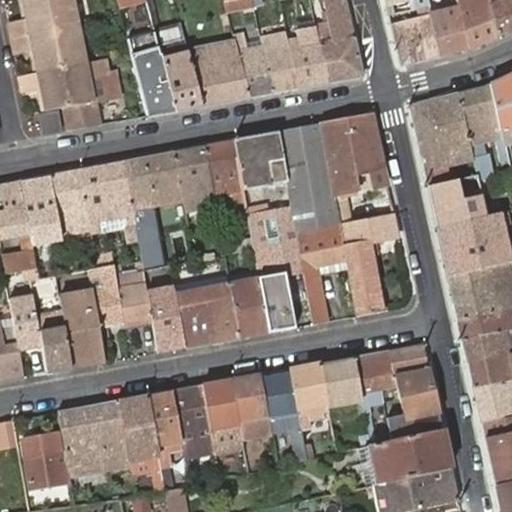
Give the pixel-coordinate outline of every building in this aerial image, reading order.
[(43,90),(47,112),(62,109),(92,103),(85,65),(72,0),(25,0),(27,15),(31,14),(33,20),(24,22),(11,25),(17,56),(31,53),(39,52),(40,58),(37,59),(39,74),(35,75),(21,78),(24,94),(38,92),(43,90)] [(20,0),(24,22),(33,20),(31,14),(27,15),(25,0),(20,0)] [(90,64),(78,0),(72,0),(85,65),(90,64)] [(112,0),(114,9),(142,4),(141,0),(112,0)] [(252,0),(240,0),(224,3),(227,15),(254,10),(252,0)] [(317,32),(329,85),(363,79),(344,0),(323,0),(330,30),(317,32)] [(421,7),(427,6),(426,0),(425,0),(386,0),(388,8),(412,3),(414,9),(421,7)] [(440,58),(469,50),(458,8),(446,12),(442,0),(426,0),(427,6),(440,58)] [(442,0),(446,12),(458,8),(456,0),(442,0)] [(469,50),(498,37),(488,0),(456,0),(458,8),(469,50)] [(511,0),(488,0),(498,37),(511,31),(511,0)] [(402,69),(440,58),(427,6),(421,7),(424,20),(392,27),(402,69)] [(144,32),(154,30),(149,11),(139,12),(144,32)] [(300,91),(329,85),(317,32),(316,30),(299,34),(300,41),(289,43),(300,91)] [(262,47),(274,96),(300,91),(289,43),(287,33),(261,39),(262,47)] [(235,42),(249,101),(274,96),(262,47),(246,50),(243,34),(233,36),(235,42)] [(161,52),(177,114),(203,109),(188,51),(185,41),(181,43),(181,46),(160,50),(161,52)] [(188,51),(203,109),(249,101),(235,42),(228,43),(230,52),(198,60),(195,50),(188,51)] [(228,43),(195,50),(198,60),(230,52),(228,43)] [(31,53),(35,75),(39,74),(37,59),(40,58),(39,52),(31,53)] [(131,57),(147,119),(177,114),(161,52),(131,57)] [(120,100),(115,73),(108,75),(106,61),(90,64),(85,65),(92,103),(98,101),(98,104),(120,100)] [(511,73),(491,83),(506,149),(511,147),(511,73)] [(491,83),(458,93),(473,158),(477,176),(478,181),(494,177),(488,153),(484,153),(483,143),(495,141),(501,162),(509,160),(506,149),(491,83)] [(38,92),(42,113),(47,112),(43,90),(38,92)] [(411,106),(429,187),(456,181),(452,163),(451,153),(463,150),(465,160),(473,158),(458,93),(411,106)] [(67,134),(103,128),(98,104),(98,101),(92,103),(62,109),(67,134)] [(40,117),(43,138),(60,135),(57,114),(40,117)] [(372,116),(323,125),(335,192),(387,183),(372,116)] [(335,192),(323,125),(277,133),(286,183),(291,209),(296,232),(341,223),(335,192)] [(286,183),(277,133),(234,141),(243,190),(286,183)] [(243,190),(234,141),(204,146),(213,196),(232,193),(235,214),(247,212),(243,190)] [(213,196),(204,146),(173,152),(183,200),(186,212),(191,211),(190,205),(214,201),(213,196)] [(452,163),(465,160),(463,150),(451,153),(452,163)] [(173,152),(144,157),(153,206),(183,200),(173,152)] [(144,157),(124,160),(138,242),(143,271),(165,269),(153,206),(144,157)] [(124,160),(80,168),(89,217),(91,230),(98,228),(99,233),(123,228),(126,245),(138,242),(124,160)] [(68,171),(50,174),(60,229),(67,227),(66,222),(64,212),(79,210),(81,219),(89,217),(80,168),(68,171)] [(60,229),(50,174),(20,180),(31,244),(61,238),(61,237),(60,229)] [(456,181),(429,187),(438,228),(486,217),(478,181),(477,176),(456,181)] [(31,244),(20,180),(0,183),(0,194),(9,239),(20,236),(24,252),(1,255),(4,274),(18,271),(36,268),(31,244)] [(291,209),(278,211),(280,223),(275,223),(278,239),(273,240),(276,250),(254,253),(259,279),(297,272),(299,285),(306,283),(296,232),(291,209)] [(64,212),(66,222),(81,219),(79,210),(64,212)] [(252,239),(254,249),(254,253),(276,250),(273,240),(278,239),(275,223),(280,223),(278,211),(248,217),(252,239)] [(394,213),(341,223),(348,262),(370,258),(368,242),(399,236),(394,213)] [(501,214),(489,216),(494,240),(506,238),(501,214)] [(443,251),(494,240),(489,216),(486,217),(438,228),(443,251)] [(348,262),(341,223),(296,232),(306,283),(308,297),(322,295),(318,277),(317,267),(348,262)] [(449,277),(511,263),(506,238),(494,240),(443,251),(449,277)] [(222,244),(224,255),(254,249),(252,239),(222,244)] [(370,258),(348,262),(350,271),(359,316),(383,312),(373,257),(370,258)] [(350,271),(348,262),(317,267),(318,277),(350,271)] [(463,340),(511,329),(511,262),(511,263),(449,277),(463,340)] [(18,271),(4,274),(6,284),(21,282),(18,271)] [(147,291),(143,271),(118,274),(126,320),(151,316),(147,291)] [(118,274),(92,278),(95,292),(101,327),(126,323),(126,320),(118,274)] [(55,275),(29,280),(32,295),(41,346),(47,374),(72,369),(59,298),(55,275)] [(243,283),(229,285),(239,339),(269,333),(259,279),(255,280),(257,286),(245,288),(243,283)] [(8,300),(6,284),(0,284),(0,303),(9,302),(8,300)] [(229,285),(203,290),(214,343),(239,339),(229,285)] [(184,350),(171,286),(147,291),(151,316),(157,355),(184,350)] [(178,295),(189,348),(214,343),(203,290),(178,295)] [(95,292),(59,298),(72,369),(106,363),(101,327),(95,292)] [(32,295),(8,300),(9,302),(14,331),(18,351),(41,346),(32,295)] [(308,297),(313,325),(328,322),(324,295),(322,295),(308,297)] [(18,351),(14,331),(1,333),(0,328),(0,383),(23,379),(18,351)] [(511,329),(463,340),(468,363),(511,354),(509,339),(511,337),(511,329)] [(425,345),(390,352),(397,385),(398,390),(412,387),(409,370),(429,366),(425,345)] [(390,352),(354,358),(366,415),(372,414),(371,405),(384,402),(382,388),(397,385),(390,352)] [(474,388),(511,380),(511,354),(468,363),(474,388)] [(354,358),(320,364),(329,407),(355,401),(359,418),(366,417),(366,415),(354,358)] [(320,364),(290,370),(302,430),(312,429),(310,420),(325,418),(324,412),(330,411),(329,407),(320,364)] [(437,404),(429,366),(409,370),(412,387),(398,390),(401,411),(437,404)] [(290,370),(261,376),(273,432),(293,429),(299,462),(309,460),(302,430),(290,370)] [(261,376),(232,381),(244,441),(273,436),(273,432),(261,376)] [(511,416),(511,380),(474,388),(483,423),(511,416)] [(232,381),(203,386),(215,453),(245,446),(244,441),(232,381)] [(203,386),(172,392),(183,452),(184,459),(215,453),(203,386)] [(172,392),(150,396),(161,458),(183,452),(172,392)] [(150,396),(120,402),(132,462),(151,458),(153,470),(163,469),(161,458),(150,396)] [(89,407),(100,468),(132,462),(120,402),(89,407)] [(440,418),(437,404),(401,411),(404,426),(440,418)] [(71,474),(100,468),(89,407),(59,413),(66,450),(71,474)] [(404,426),(401,411),(389,413),(393,428),(395,428),(404,426)] [(511,416),(483,423),(495,481),(511,477),(511,416)] [(0,450),(18,447),(13,421),(0,423),(0,450)] [(395,428),(399,440),(407,438),(404,426),(395,428)] [(399,440),(374,445),(383,485),(449,470),(445,452),(448,453),(446,444),(443,443),(441,430),(407,438),(399,440)] [(55,484),(72,480),(71,474),(66,450),(62,451),(59,433),(24,438),(33,483),(54,477),(55,484)] [(374,445),(360,449),(369,488),(374,487),(383,485),(374,445)] [(151,458),(132,462),(134,474),(153,470),(151,458)] [(248,464),(250,474),(260,471),(258,462),(248,464)] [(163,469),(153,470),(155,482),(164,480),(163,469)] [(449,470),(383,485),(374,487),(378,511),(408,511),(458,501),(451,470),(449,470)] [(511,511),(511,483),(496,487),(501,511),(511,511)] [(187,511),(182,487),(166,490),(170,511),(187,511)]
